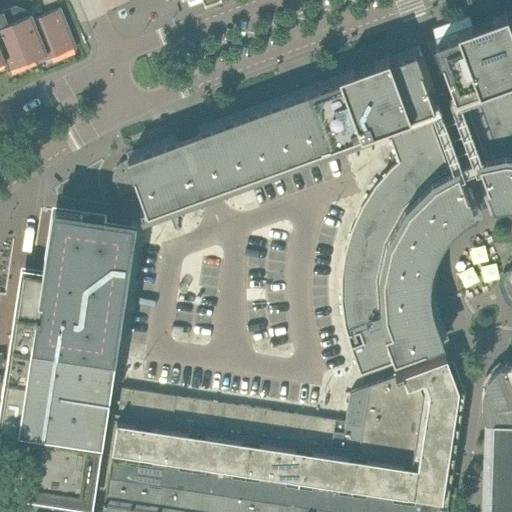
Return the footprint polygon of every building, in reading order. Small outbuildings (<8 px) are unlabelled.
[(0,55),(2,55),(3,58),(4,57),(8,67),(10,66),(9,63),(32,53),(33,56),(34,56),(36,61),(51,55),(49,52),(72,43),(74,46),(76,45),(75,41),(61,6),(53,9),(48,11),(34,17),(33,15),(32,12),(24,8),(16,5),(15,5),(0,11),(0,55)] [(115,167),(112,174),(112,182),(115,189),(120,195),(127,199),(135,201),(142,199),(149,217),(151,216),(208,371),(259,378),(263,387),(360,371),(407,354),(407,353),(442,340),(467,312),(509,297),(509,298),(511,300),(511,299),(511,15),(509,17),(507,10),(457,28),(460,35),(426,48),(391,60),(389,53),(339,71),(341,78),(188,134),(129,156),(127,157),(120,161),(115,167)] [(56,209),(47,273),(24,270),(21,292),(22,293),(21,302),(17,301),(16,309),(20,310),(19,314),(18,313),(0,429),(0,431),(2,432),(0,443),(29,448),(23,490),(88,500),(131,220),(56,209)] [(439,511),(440,508),(441,508),(442,505),(441,505),(442,498),(443,498),(443,497),(443,496),(443,495),(441,494),(445,468),(447,468),(447,465),(446,465),(450,437),(452,438),(452,435),(450,434),(454,408),(456,408),(456,405),(455,405),(457,391),(457,387),(459,388),(459,386),(459,385),(459,384),(457,384),(452,370),(453,369),(452,366),(450,367),(447,357),(449,356),(448,353),(446,354),(395,373),(350,390),(345,419),(122,385),(104,502),(159,511),(159,510),(174,511),(439,511)] [(511,360),(502,365),(497,369),(488,379),(485,385),(484,385),(482,394),(483,394),(483,408),(495,416),(492,420),(511,420),(511,360)] [(511,511),(511,420),(492,420),(492,421),(489,502),(489,504),(490,508),(490,510),(490,511),(511,511)]
